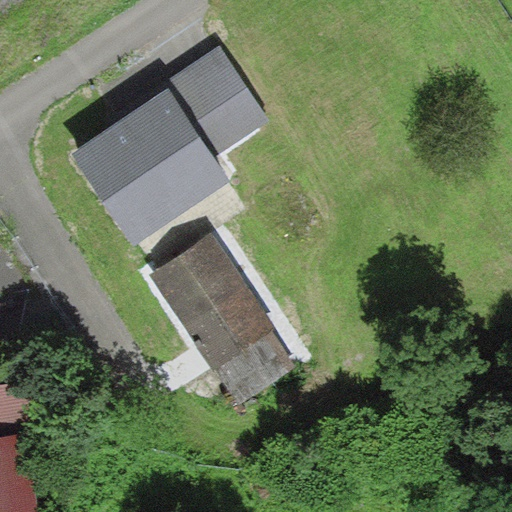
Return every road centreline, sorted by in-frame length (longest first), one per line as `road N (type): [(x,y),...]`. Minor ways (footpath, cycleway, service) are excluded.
road 1 (track): [(161,424),(237,442),(511,347)]
road 2 (residential): [(0,114),(172,0)]
